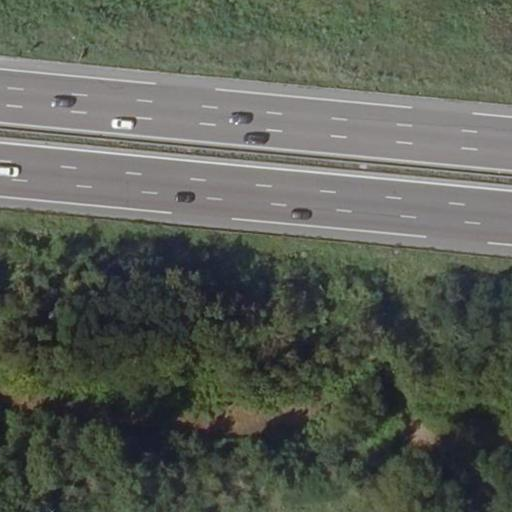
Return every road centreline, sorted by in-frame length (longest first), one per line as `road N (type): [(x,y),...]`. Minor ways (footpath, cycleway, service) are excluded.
road 1 (motorway): [(0,174),(511,222)]
road 2 (motorway): [(511,144),(0,96)]
